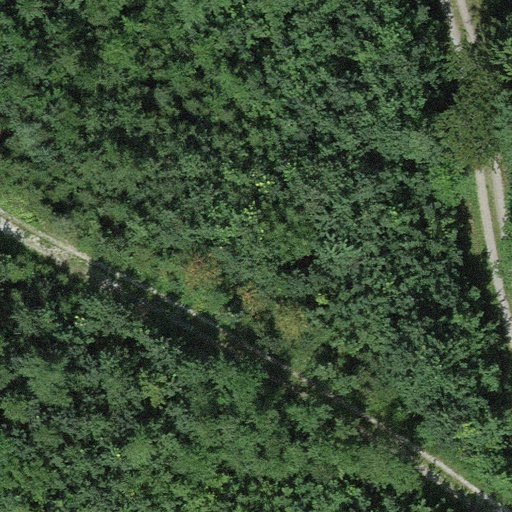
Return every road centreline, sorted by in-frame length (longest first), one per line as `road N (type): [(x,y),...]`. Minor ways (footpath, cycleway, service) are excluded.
road 1 (track): [(511,454),(349,357),(50,239),(0,231)]
road 2 (track): [(511,188),(455,0)]
